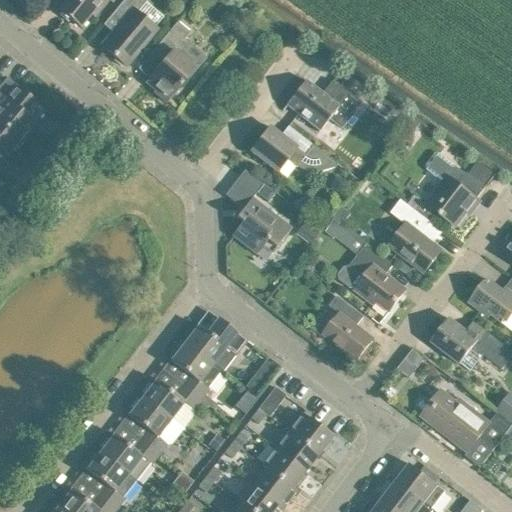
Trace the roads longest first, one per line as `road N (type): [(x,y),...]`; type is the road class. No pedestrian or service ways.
road 1 (residential): [(26,511),(191,298),(211,287)]
road 2 (residential): [(357,400),(511,201)]
road 3 (residential): [(357,400),(211,287)]
road 4 (residential): [(193,184),(296,51)]
road 5 (residential): [(506,511),(387,423)]
road 6 (residential): [(0,206),(11,204),(93,100)]
road 7 (residential): [(193,184),(93,100)]
road 8 (residential): [(93,100),(0,22)]
